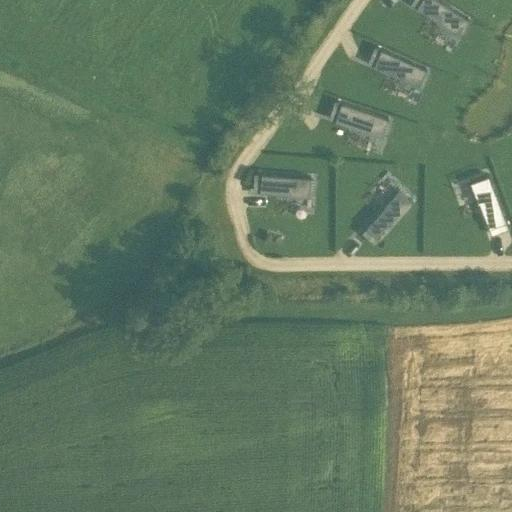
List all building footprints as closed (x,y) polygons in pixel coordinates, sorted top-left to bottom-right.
[(456,33),(467,16),(441,0),(409,0),(409,1),(435,18),(434,19),(456,33)] [(427,67),(375,45),(368,62),(400,76),(400,77),(420,85),(427,67)] [(381,134),(387,115),(333,98),(327,116),(357,125),(357,126),(381,134)] [(494,232),(511,226),(491,172),(473,179),(480,200),(481,199),(494,232)] [(311,178),(254,174),(253,193),(288,195),(288,196),(310,198),(311,178)] [(361,236),(375,248),(413,206),(398,193),(384,209),(384,210),(361,236)]
